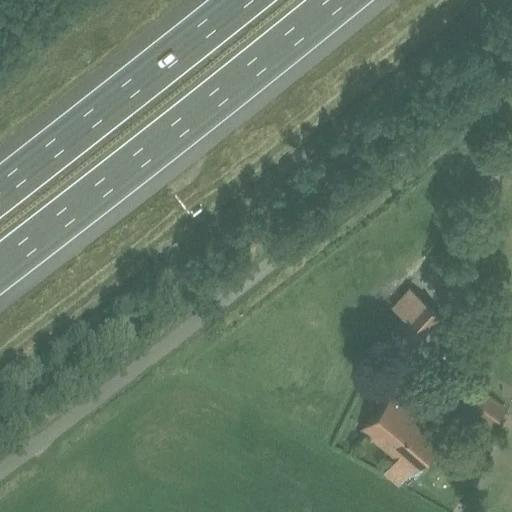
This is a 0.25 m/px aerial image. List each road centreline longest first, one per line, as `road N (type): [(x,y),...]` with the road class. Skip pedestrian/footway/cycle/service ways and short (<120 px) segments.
road 1 (unclassified): [(0,473),(442,132),(511,88)]
road 2 (motorway): [(0,268),(340,0)]
road 3 (motorway): [(243,0),(0,190)]
